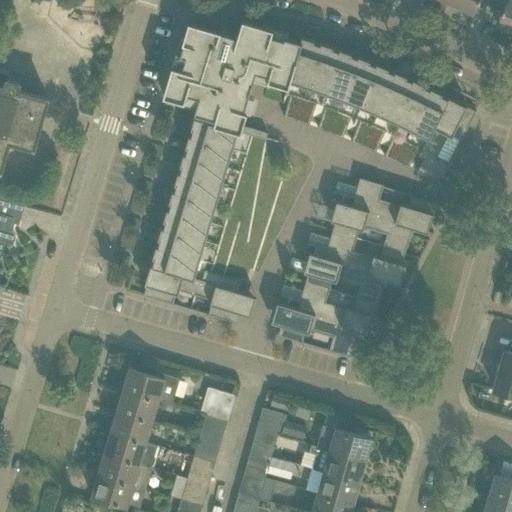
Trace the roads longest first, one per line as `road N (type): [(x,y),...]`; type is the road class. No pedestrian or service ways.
road 1 (residential): [(53,310),(439,422)]
road 2 (residential): [(53,310),(142,0)]
road 3 (residential): [(439,422),(511,162)]
road 4 (residential): [(511,71),(323,0)]
road 5 (residential): [(0,498),(53,310)]
